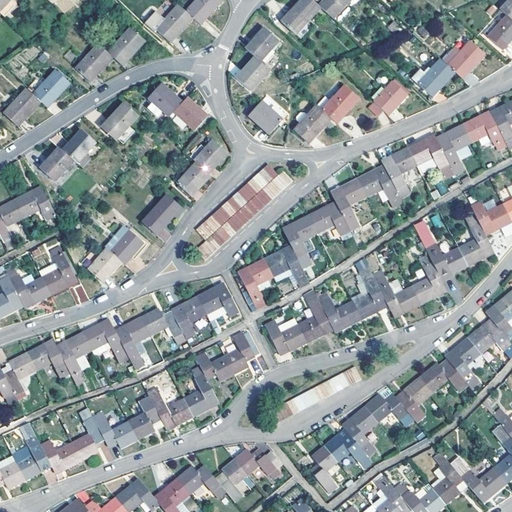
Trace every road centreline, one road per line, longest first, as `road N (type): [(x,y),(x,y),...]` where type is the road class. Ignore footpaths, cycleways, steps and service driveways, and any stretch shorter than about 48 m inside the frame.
road 1 (residential): [(218,434),(304,426),(420,351),(430,331)]
road 2 (residential): [(430,331),(274,376),(218,434)]
road 3 (residential): [(0,160),(162,67),(217,68)]
road 4 (residential): [(159,277),(220,264),(337,156)]
road 5 (residential): [(218,434),(21,506)]
road 6 (residential): [(509,80),(337,156)]
road 7 (residential): [(159,277),(99,311),(0,340)]
road 8 (residential): [(249,153),(178,240),(159,277)]
